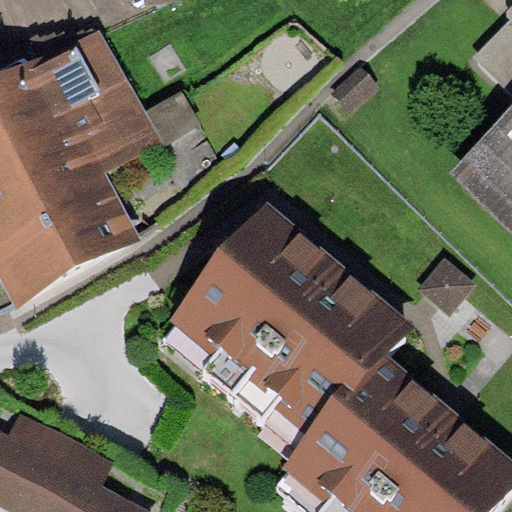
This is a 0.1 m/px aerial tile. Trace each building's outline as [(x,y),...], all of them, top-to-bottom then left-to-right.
[(510,23),(475,57),(511,97),(511,113),(450,174),(511,235),(511,10),(504,19),(510,23)] [(98,34),(0,86),(0,279),(18,312),(143,245),(107,178),(161,149),(98,34)] [(415,331),(268,207),(169,324),(307,440),(345,395),(354,403),(388,363),(415,331)] [(502,511),(511,500),(511,465),(388,363),(354,403),(345,395),(307,440),(281,471),(330,511),(502,511)] [(10,438),(0,432),(0,508),(7,511),(148,511),(103,487),(114,467),(21,417),(10,438)]
